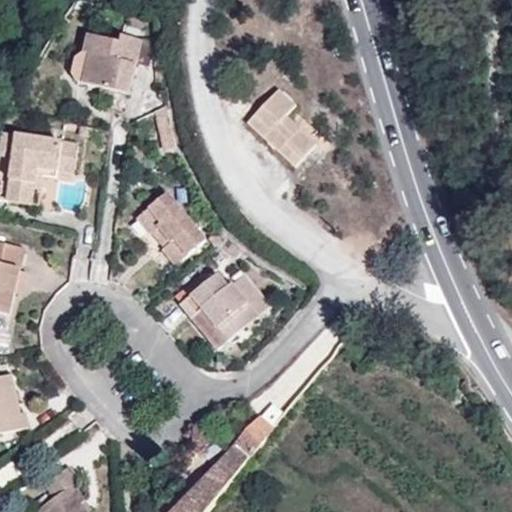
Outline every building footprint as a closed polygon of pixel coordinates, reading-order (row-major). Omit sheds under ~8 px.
[(58,52),(54,70),(65,73),(61,99),(98,107),(108,54),(81,50),(80,55),(58,52)] [(65,73),(54,70),(49,97),(61,99),(65,73)] [(279,91),(250,124),(272,143),(295,163),(315,139),(287,115),(296,105),(279,91)] [(0,223),(1,224),(5,204),(19,206),(23,187),(44,191),(48,163),(0,154),(0,223)] [(154,247),(145,254),(157,269),(184,248),(149,200),(120,221),(132,237),(141,231),(154,247)] [(5,204),(1,224),(15,226),(19,206),(5,204)] [(132,237),(145,254),(154,247),(141,231),(132,237)] [(168,312),(184,329),(192,322),(217,349),(244,320),(204,278),(168,312)] [(192,322),(184,329),(209,357),(217,349),(192,322)] [(169,511),(191,511),(251,435),(236,425),(169,511)] [(62,511),(58,506),(63,502),(50,483),(25,502),(31,511),(62,511)]
